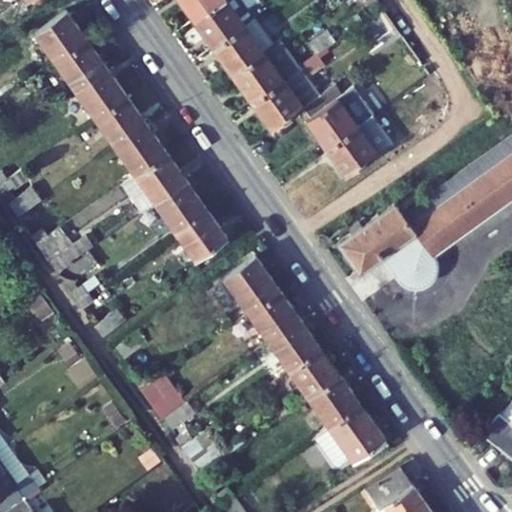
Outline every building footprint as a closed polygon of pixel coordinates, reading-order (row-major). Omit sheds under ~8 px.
[(180,0),(195,20),(223,0),(180,0)] [(223,0),(195,20),(214,47),(255,18),(266,9),(260,0),(247,10),(239,0),(223,0)] [(239,0),(247,10),(260,0),(259,0),(239,0)] [(87,39),(67,10),(35,33),(55,61),(87,39)] [(402,199),(345,239),(364,265),(366,268),(388,252),(401,270),(406,277),(407,276),(410,280),(415,283),(419,284),(427,284),(434,281),(438,276),(441,272),(442,266),(441,260),(440,256),(438,253),(511,199),(511,10),(509,13),(511,17),(511,137),(410,210),(402,199)] [(386,11),(361,28),(378,52),(403,35),(386,11)] [(255,18),(214,47),(234,74),(264,52),(275,45),(255,18)] [(107,67),(87,39),(55,61),(75,90),(107,67)] [(234,74),(254,102),(284,81),(264,52),(234,74)] [(319,56),(304,67),(310,76),(325,65),(319,56)] [(127,95),(107,67),(75,90),(95,117),(127,95)] [(274,130),(304,108),(319,97),(299,70),(284,81),(254,102),(274,130)] [(307,120),(327,148),(374,115),(354,87),(345,93),(338,84),(319,97),(304,108),(311,117),(307,120)] [(148,123),(127,95),(95,117),(115,146),(148,123)] [(393,142),(374,115),(327,148),(346,175),(393,142)] [(168,151),(148,123),(115,146),(135,174),(168,151)] [(188,180),(168,151),(135,174),(156,203),(188,180)] [(19,161),(2,173),(8,180),(24,169),(19,161)] [(30,177),(24,169),(8,180),(0,186),(0,190),(2,194),(12,186),(14,189),(30,177)] [(135,174),(124,183),(144,211),(156,203),(135,174)] [(208,208),(188,180),(156,203),(176,231),(208,208)] [(42,199),(33,187),(9,204),(18,217),(42,199)] [(60,228),(62,227),(42,199),(18,217),(38,244),(48,236),(60,228)] [(229,237),(208,208),(176,231),(196,260),(229,237)] [(60,228),(48,236),(53,243),(42,250),(58,272),(87,251),(88,251),(81,240),(73,246),(60,228)] [(93,231),(81,240),(88,251),(101,242),(93,231)] [(53,243),(48,236),(38,244),(42,250),(53,243)] [(95,263),(87,251),(58,272),(67,286),(82,275),(81,273),(95,263)] [(364,265),(347,277),(363,298),(401,270),(388,252),(366,268),(364,265)] [(281,289),(256,255),(224,278),(248,312),(281,289)] [(84,286),(73,293),(78,300),(88,293),(84,286)] [(301,318),(281,289),(248,312),(269,341),(301,318)] [(93,299),(88,293),(78,300),(82,306),(93,299)] [(121,309),(96,326),(105,338),(129,320),(121,309)] [(322,346),(301,318),(269,341),(289,369),(322,346)] [(140,329),(116,346),(125,359),(149,341),(140,329)] [(342,374),(322,346),(289,369),(310,397),(342,374)] [(152,381),(141,389),(161,417),(163,416),(184,401),(164,373),(152,381)] [(147,374),(136,381),(141,389),(152,381),(147,374)] [(362,402),(342,374),(310,397),(330,425),(362,402)] [(184,401),(163,416),(172,428),(197,410),(188,398),(184,401)] [(498,411),(481,432),(511,458),(511,400),(501,413),(498,411)] [(387,438),(362,402),(330,425),(355,461),(387,438)] [(206,428),(192,438),(181,446),(201,474),(226,457),(206,428)] [(187,430),(176,438),(181,446),(192,438),(187,430)] [(0,451),(8,445),(0,433),(0,451)] [(0,463),(16,486),(28,475),(8,445),(0,451),(0,463)] [(229,461),(205,478),(214,491),(239,474),(229,461)] [(0,511),(2,511),(25,497),(37,488),(28,475),(16,486),(0,463),(0,511)] [(401,467),(366,491),(379,508),(384,504),(390,511),(426,511),(431,509),(401,467)] [(227,487),(216,494),(222,502),(233,495),(227,487)] [(337,506),(341,511),(361,511),(370,506),(358,490),(337,506)] [(247,511),(234,493),(233,495),(222,502),(229,511),(247,511)] [(34,511),(25,497),(2,511),(34,511)]
